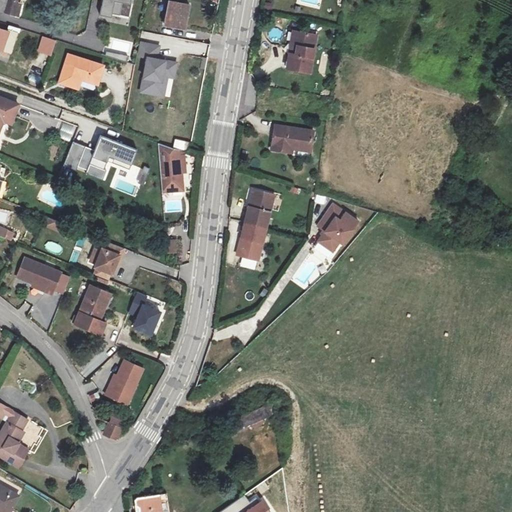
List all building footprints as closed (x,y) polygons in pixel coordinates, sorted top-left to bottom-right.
[(22,3),(11,0),(0,0),(0,19),(16,24),(22,3)] [(133,0),(102,0),(100,14),(130,19),(133,0)] [(189,2),(179,0),(168,0),(164,22),(184,26),(189,2)] [(295,48),(289,47),(286,63),(309,66),(315,32),(307,30),(308,27),(296,25),(294,39),(297,40),(295,48)] [(0,50),(10,54),(18,29),(9,26),(7,32),(0,29),(0,50)] [(50,55),(55,42),(43,38),(38,51),(50,55)] [(74,77),(80,79),(97,85),(103,67),(68,56),(59,83),(71,87),(74,77)] [(172,78),(153,73),(147,98),(166,103),(172,78)] [(77,89),(80,79),(74,77),(71,87),(77,89)] [(25,105),(0,95),(0,141),(2,142),(10,121),(18,124),(25,105)] [(275,119),(271,144),(291,147),(291,143),(292,140),(309,143),(312,125),(275,119)] [(58,137),(72,141),(77,126),(63,122),(58,137)] [(133,164),(138,148),(100,135),(95,149),(73,141),(64,166),(105,180),(109,167),(115,169),(109,188),(134,196),(143,168),(133,164)] [(152,140),(160,188),(181,185),(175,154),(178,153),(177,145),(152,140)] [(266,222),(274,189),(256,185),(251,202),(248,201),(244,217),(266,222)] [(345,245),(361,221),(332,201),(316,226),(323,231),(316,241),(334,253),(342,243),(345,245)] [(244,233),(239,250),(258,255),(266,222),(244,217),(241,232),(244,233)] [(59,230),(60,220),(47,219),(46,228),(59,230)] [(0,226),(0,236),(9,240),(12,232),(0,226)] [(118,254),(122,246),(105,239),(102,247),(99,246),(92,265),(95,266),(106,270),(109,271),(113,262),(116,253),(118,254)] [(177,253),(176,239),(164,240),(165,254),(177,253)] [(50,240),(46,246),(55,253),(60,247),(50,240)] [(61,271),(24,257),(16,276),(32,282),(45,288),(44,290),(52,293),(61,271)] [(95,266),(92,273),(103,278),(106,270),(95,266)] [(110,293),(91,285),(77,317),(74,324),(100,336),(105,324),(99,321),(110,293)] [(136,316),(132,329),(155,336),(165,301),(135,293),(129,314),(136,316)] [(108,387),(105,394),(127,404),(143,368),(124,359),(117,376),(111,388),(108,387)] [(117,376),(114,374),(108,387),(111,388),(117,376)] [(12,411),(0,404),(0,418),(3,413),(9,416),(12,411)] [(256,425),(254,422),(262,418),(268,415),(264,406),(221,426),(225,436),(250,424),(251,427),(256,425)] [(9,416),(0,431),(0,456),(17,467),(27,449),(17,444),(18,442),(17,441),(14,440),(20,430),(26,420),(12,411),(9,416)] [(124,428),(108,421),(103,434),(118,441),(124,428)] [(17,441),(23,432),(20,430),(14,440),(17,441)] [(0,486),(0,511),(15,511),(23,499),(0,486)] [(138,507),(138,511),(161,511),(159,494),(136,497),(134,500),(135,505),(138,507)]
